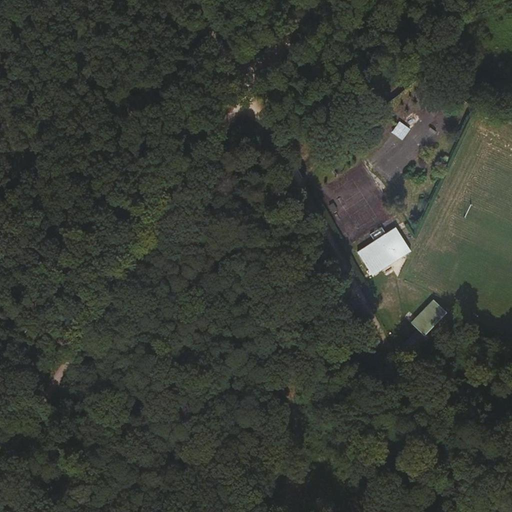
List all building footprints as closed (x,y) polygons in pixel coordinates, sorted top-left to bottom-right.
[(405,141),(411,128),(399,122),(393,134),(405,141)] [(385,234),(369,244),(355,254),(369,274),(410,248),(396,227),(385,234)] [(365,237),(369,244),(385,234),(380,227),(365,237)] [(414,329),(398,347),(407,355),(423,337),(419,333),(441,309),(429,299),(408,323),(414,329)] [(446,312),(441,309),(419,333),(423,337),(446,312)] [(391,341),(398,347),(414,329),(408,323),(391,341)]
